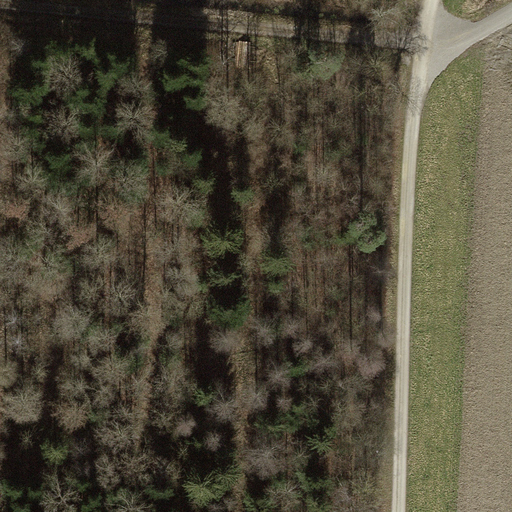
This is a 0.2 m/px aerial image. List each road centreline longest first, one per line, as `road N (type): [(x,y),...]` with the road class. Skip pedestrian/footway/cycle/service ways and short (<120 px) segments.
road 1 (track): [(511,22),(466,41),(426,45),(409,163),(399,511)]
road 2 (track): [(0,3),(426,45),(438,0)]
